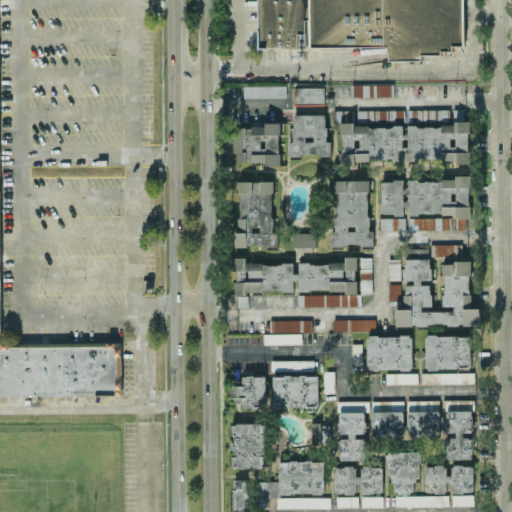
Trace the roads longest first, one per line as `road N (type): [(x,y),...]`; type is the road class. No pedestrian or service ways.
road 1 (residential): [(498,0),(506,511)]
road 2 (secondary): [(209,511),(204,0)]
road 3 (secondary): [(171,0),(175,511)]
